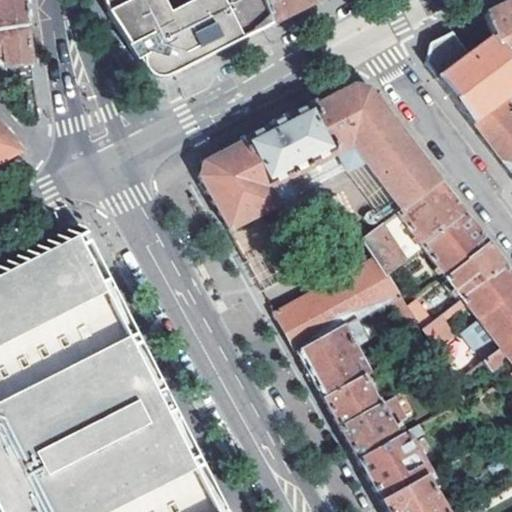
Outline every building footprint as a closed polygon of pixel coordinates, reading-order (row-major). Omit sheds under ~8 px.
[(0,0),(0,30),(26,27),(22,0),(0,0)] [(103,0),(108,12),(136,0),(103,0)] [(197,0),(194,2),(174,12),(169,15),(160,0),(136,0),(108,12),(141,67),(142,66),(143,69),(146,73),(148,75),(152,77),(153,78),(157,79),(159,79),(163,79),(167,77),(169,76),(169,77),(181,71),(271,25),(260,0),(197,0)] [(166,0),(174,12),(194,2),(192,0),(166,0)] [(280,21),(320,0),(260,0),(271,25),(280,21)] [(511,1),(500,8),(485,16),(494,36),(511,61),(511,1)] [(26,27),(0,30),(0,57),(5,57),(9,83),(34,79),(33,75),(27,29),(26,27)] [(424,64),(511,180),(511,61),(494,36),(468,55),(451,33),(430,44),(424,64)] [(229,231),(292,198),(283,181),(338,153),(348,171),(366,162),(401,210),(438,182),(368,90),(351,85),(314,104),(313,102),(273,122),(238,140),(240,142),(228,148),(202,162),(199,176),(214,203),(229,231)] [(0,163),(8,159),(20,153),(0,131),(0,163)] [(292,198),(348,171),(338,153),(283,181),(292,198)] [(366,162),(348,171),(386,223),(401,210),(366,162)] [(417,245),(420,248),(464,216),(458,208),(438,182),(401,210),(386,223),(362,241),(375,261),(384,276),(401,263),(393,250),(401,243),(400,241),(409,233),(412,238),(408,241),(413,248),(417,245)] [(444,279),(487,246),(481,239),(464,216),(420,248),(435,268),(432,271),(437,277),(440,275),(444,279)] [(79,239),(0,277),(0,481),(15,511),(216,511),(83,247),(79,239)] [(224,511),(91,243),(83,247),(216,511),(224,511)] [(456,295),(460,301),(503,267),(499,262),(487,246),(444,279),(452,290),(448,293),(452,299),(456,295)] [(387,304),(398,298),(384,276),(375,261),(337,282),(358,321),(387,304)] [(474,320),(511,291),(511,279),(503,267),(460,301),(434,321),(420,331),(427,342),(433,352),(452,337),(442,322),(463,305),(474,320)] [(276,316),(297,354),(355,322),(358,321),(337,282),(276,316)] [(498,350),(511,338),(511,291),(474,320),(471,323),(476,328),(479,326),(498,350)] [(398,298),(387,304),(416,348),(419,347),(427,342),(420,331),(405,308),(398,298)] [(434,321),(418,299),(405,308),(420,331),(434,321)] [(366,342),(355,322),(297,354),(301,361),(323,400),(368,375),(354,349),(366,342)] [(460,335),(440,350),(453,369),(474,353),(460,335)] [(511,368),(511,338),(498,350),(481,363),(488,373),(497,366),(497,361),(503,356),(511,368)] [(427,342),(419,347),(436,375),(445,370),(433,352),(427,342)] [(339,429),(382,405),(380,400),(376,403),(366,385),(376,379),(373,373),(368,375),(323,400),(335,422),(339,429)] [(382,405),(339,429),(354,456),(357,461),(402,437),(399,432),(395,434),(391,427),(404,419),(392,399),(382,405)] [(469,407),(477,420),(487,413),(477,401),(469,407)] [(421,438),(417,429),(402,437),(357,461),(375,493),(380,503),(424,478),(407,445),(421,438)] [(424,478),(380,503),(385,511),(384,511),(460,511),(457,506),(445,511),(442,511),(427,485),(433,481),(429,475),(424,478)] [(0,511),(15,511),(0,481),(0,511)]
